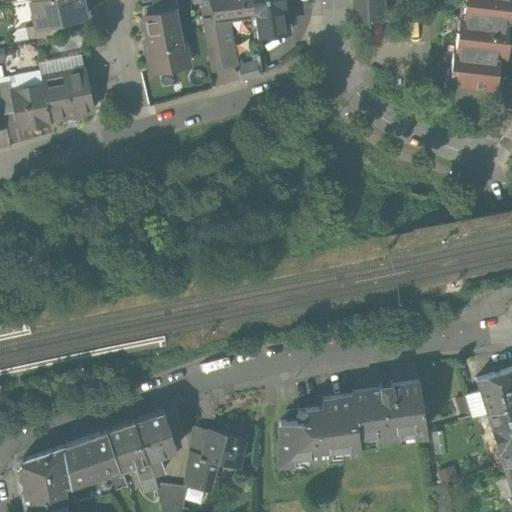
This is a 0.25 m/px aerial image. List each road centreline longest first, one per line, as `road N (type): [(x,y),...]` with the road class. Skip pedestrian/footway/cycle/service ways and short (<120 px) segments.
road 1 (residential): [(511,331),(290,359),(195,380),(0,450)]
road 2 (residential): [(348,73),(141,134)]
road 3 (tertiary): [(493,173),(463,147),(368,99)]
road 4 (residential): [(141,134),(0,172)]
road 5 (residential): [(119,0),(116,28),(141,134)]
